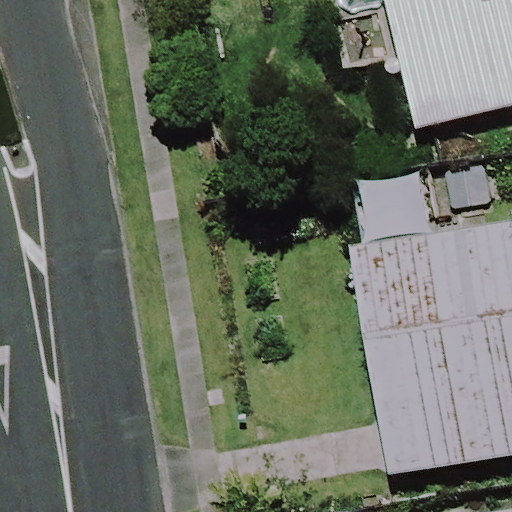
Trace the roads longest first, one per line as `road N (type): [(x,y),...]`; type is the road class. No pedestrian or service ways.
road 1 (residential): [(76,511),(29,206)]
road 2 (residential): [(16,0),(44,110),(44,149),(29,206)]
